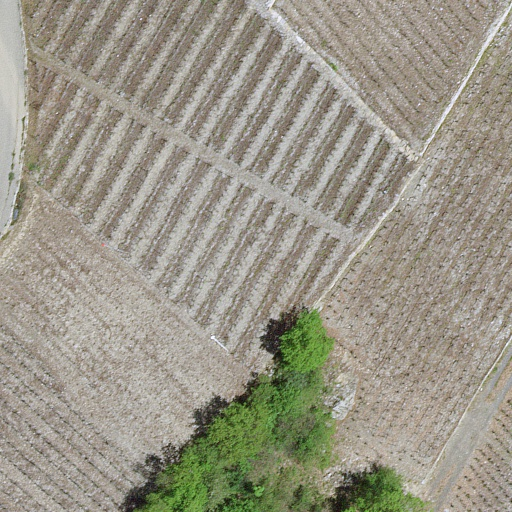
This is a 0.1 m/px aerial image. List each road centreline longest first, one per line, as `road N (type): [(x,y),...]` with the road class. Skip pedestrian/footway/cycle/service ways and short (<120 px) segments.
road 1 (track): [(5,0),(14,207),(0,225)]
road 2 (track): [(431,511),(511,367)]
